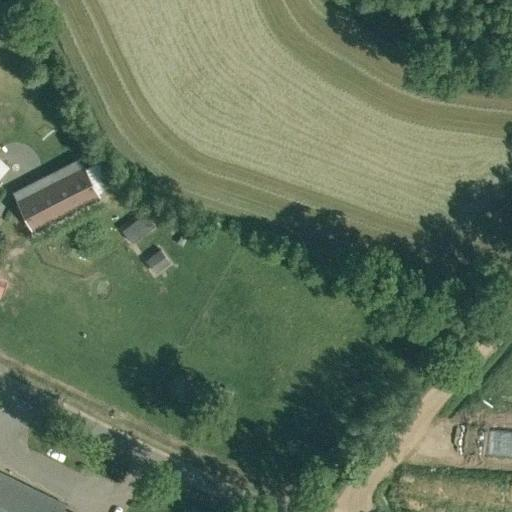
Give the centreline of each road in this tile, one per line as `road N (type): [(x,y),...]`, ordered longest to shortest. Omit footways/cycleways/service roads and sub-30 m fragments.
road 1 (unclassified): [(280,511),(0,382)]
road 2 (track): [(329,511),(511,306)]
